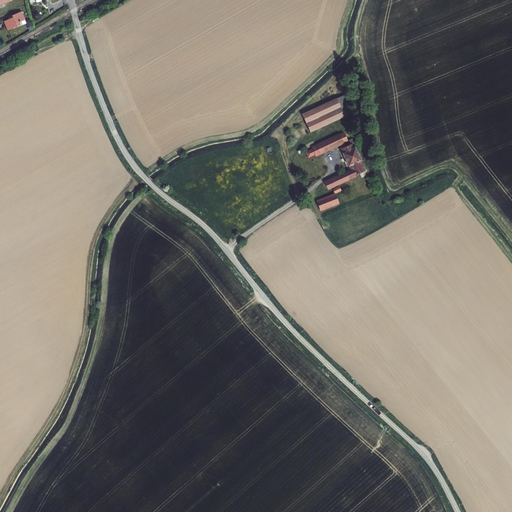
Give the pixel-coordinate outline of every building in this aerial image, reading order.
[(12,16),(13,18),(17,27),(21,25),(20,23),(21,23),(21,22),(25,20),(21,12),(12,16)] [(17,27),(13,18),(9,19),(4,22),(8,31),(17,27)] [(302,115),(310,132),(351,113),(343,96),(336,99),(302,115)] [(313,149),(305,152),(308,158),(315,155),(316,156),(347,141),(343,133),(312,148),(313,149)] [(354,138),(348,140),(351,145),(342,149),(344,153),(343,154),(350,166),(351,165),(353,169),(325,182),(328,189),(353,177),(352,177),(364,171),(360,161),(354,148),(353,148),(352,145),(356,142),(354,138)] [(317,202),(320,210),(338,203),(335,195),(317,202)]
